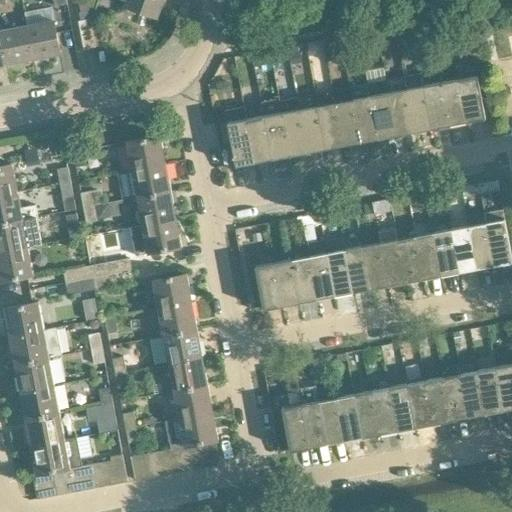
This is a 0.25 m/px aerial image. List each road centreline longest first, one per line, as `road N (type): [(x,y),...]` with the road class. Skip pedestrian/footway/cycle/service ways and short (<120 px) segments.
road 1 (unclassified): [(234,344),(503,291)]
road 2 (residential): [(247,466),(282,480),(511,436)]
road 3 (unclassified): [(208,201),(472,149)]
road 4 (residential): [(31,511),(247,466)]
road 5 (residential): [(0,119),(185,84)]
road 6 (residential): [(234,344),(208,201)]
road 7 (residential): [(247,466),(253,451),(234,344)]
